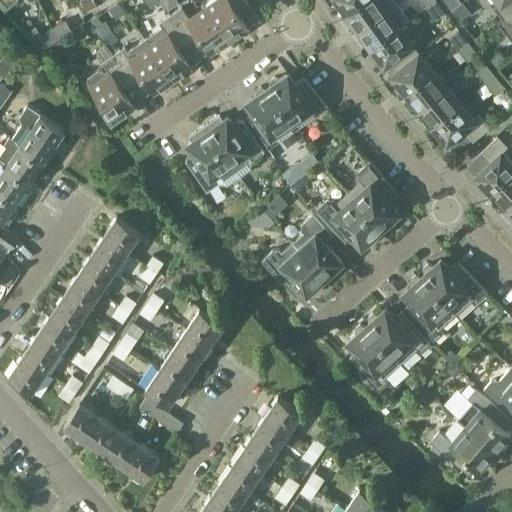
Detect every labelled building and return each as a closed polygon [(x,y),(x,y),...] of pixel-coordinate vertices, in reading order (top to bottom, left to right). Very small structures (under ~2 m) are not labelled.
[(0,0),(8,9),(17,0),(0,0)] [(218,0),(208,7),(230,39),(241,31),(240,30),(247,25),(238,11),(248,3),(246,0),(218,0)] [(338,4),(345,13),(361,0),(338,0),(340,3),(338,4)] [(352,20),(359,29),(397,1),(396,0),(361,0),(345,13),(351,21),(352,20)] [(438,0),(435,0),(427,6),(435,17),(445,10),(438,0)] [(511,0),(501,0),(494,6),(502,17),(511,9),(511,0)] [(364,39),(370,48),(401,25),(409,19),(397,1),(359,29),(366,38),(364,39)] [(182,7),(171,15),(191,43),(201,36),(210,50),(218,45),(219,46),(230,39),(208,7),(191,19),(182,7)] [(511,9),(502,17),(497,21),(511,39),(511,9)] [(162,26),(145,38),(173,78),(184,71),(183,69),(190,64),(181,50),(191,43),(171,15),(160,22),(162,26)] [(64,21),(52,28),(59,39),(70,32),(73,30),(70,26),(66,19),(64,21)] [(378,55),(384,64),(399,53),(406,63),(420,51),(419,52),(413,44),(414,43),(401,25),(370,48),(376,56),(378,55)] [(52,28),(41,34),(48,46),(59,39),(52,28)] [(450,38),(459,48),(469,40),(460,30),(450,38)] [(125,46),(114,54),(134,83),(144,76),(153,90),(161,85),(162,86),(173,78),(145,38),(128,50),(125,46)] [(469,40),(459,48),(467,58),(477,50),(469,40)] [(398,84),(404,92),(434,68),(420,51),(406,63),(399,53),(384,64),(385,65),(386,64),(393,72),(392,73),(399,83),(398,84)] [(134,83),(114,54),(102,62),(111,74),(107,78),(103,72),(99,71),(90,77),(89,81),(93,87),(103,102),(101,103),(113,120),(127,110),(126,109),(133,104),(123,90),(134,83)] [(477,71),(486,82),(496,74),(487,63),(477,71)] [(413,99),(420,108),(447,85),(434,68),(404,92),(411,100),(413,99)] [(270,87),(269,88),(297,128),(328,107),(305,77),(295,84),(288,74),(281,79),(275,76),(270,80),(270,87)] [(496,74),(486,82),(494,92),(504,84),(496,74)] [(425,118),(431,126),(461,101),(447,85),(420,108),(427,116),(425,118)] [(297,128),(269,88),(267,88),(261,86),(256,89),(256,96),(249,101),(256,111),(247,117),(269,148),(297,128)] [(461,101),(431,126),(438,134),(440,132),(447,142),(466,127),(474,137),(489,125),(480,114),(474,118),(461,101)] [(22,123),(13,137),(21,142),(45,159),(65,129),(28,104),(19,117),(22,123)] [(220,114),(205,125),(240,175),(252,167),(253,159),(265,150),(243,119),(234,126),(228,116),(223,119),(220,114)] [(240,175),(205,125),(190,135),(193,140),(188,143),(195,153),(186,160),(207,191),(220,182),(228,184),(240,175)] [(7,145),(0,155),(0,157),(8,162),(32,179),(36,172),(45,159),(21,142),(13,137),(9,135),(4,143),(7,145)] [(483,185),(490,192),(511,170),(511,159),(503,150),(508,146),(498,135),(484,148),(493,158),(476,174),(484,183),(483,185)] [(0,186),(18,199),(23,202),(32,189),(27,186),(32,179),(8,162),(0,157),(0,186)] [(361,181),(349,192),(379,227),(385,222),(385,223),(387,221),(392,222),(396,217),(397,212),(398,211),(390,202),(398,195),(370,161),(358,172),(357,178),(361,181)] [(511,171),(511,172),(490,192),(497,200),(498,198),(506,206),(511,202),(511,200),(511,171)] [(18,199),(0,186),(0,216),(10,223),(19,209),(14,206),(18,199)] [(379,227),(349,192),(337,203),(333,199),(328,199),(317,209),(346,241),(355,234),(362,243),(364,242),(369,242),(374,238),(374,233),(375,232),(375,231),(379,227)] [(267,221),(267,212),(257,212),(257,220),(267,221)] [(304,232),(293,242),(325,277),(331,272),(334,275),(344,265),(341,262),(343,261),(325,241),(333,234),(314,213),(302,223),(302,229),(304,232)] [(117,215),(104,235),(127,251),(141,231),(117,215)] [(0,223),(0,238),(12,247),(19,237),(0,223)] [(104,235),(90,255),(114,271),(127,251),(104,235)] [(325,277),(293,242),(282,251),(280,249),(274,248),(262,260),(282,282),(290,274),(307,293),(309,292),(312,295),(322,285),(319,282),(325,277)] [(153,253),(146,264),(157,271),(164,261),(153,253)] [(90,255),(76,275),(100,291),(114,271),(90,255)] [(424,274),(423,275),(456,312),(472,298),(476,302),(488,292),(457,260),(449,268),(440,259),(434,265),(428,263),(423,267),(424,274)] [(157,271),(146,264),(139,274),(150,282),(157,271)] [(456,312),(423,275),(421,276),(415,274),(410,279),(411,285),(405,291),(413,300),(405,307),(434,340),(444,331),(440,326),(456,312)] [(76,275),(63,295),(86,311),(100,291),(76,275)] [(154,291),(147,301),(157,309),(164,298),(154,291)] [(126,294),(119,304),(130,311),(137,301),(126,294)] [(63,295),(49,315),(73,331),(86,311),(63,295)] [(157,309),(147,301),(140,312),(150,319),(157,309)] [(130,311),(119,304),(112,314),(123,321),(130,311)] [(201,308),(187,328),(210,344),(224,324),(201,308)] [(369,323),(368,324),(401,361),(417,347),(421,352),(431,343),(402,310),(393,317),(385,308),(379,314),(373,312),(368,317),(369,323)] [(49,315),(36,335),(59,351),(73,331),(49,315)] [(401,361),(368,324),(367,325),(360,323),(355,328),(356,334),(350,340),(358,349),(349,357),(363,372),(359,375),(371,388),(375,385),(379,390),(389,380),(385,376),(401,361)] [(187,328),(173,348),(197,364),(210,344),(187,328)] [(127,331),(120,341),(131,348),(137,338),(127,331)] [(99,333),(92,344),(103,351),(110,341),(99,333)] [(36,335),(22,355),(46,371),(59,351),(36,335)] [(131,348),(120,341),(113,351),(124,359),(131,348)] [(79,350),(72,360),(79,364),(89,371),(103,351),(92,344),(85,354),(79,350)] [(173,348),(160,368),(183,384),(197,364),(173,348)] [(46,371),(22,355),(9,375),(32,391),(46,371)] [(459,356),(452,363),(461,370),(466,365),(459,356)] [(461,370),(452,363),(447,367),(454,376),(455,376),(455,375),(461,370)] [(511,366),(500,378),(492,379),(484,388),(511,412),(511,366)] [(183,384),(160,368),(146,388),(170,404),(183,384)] [(106,384),(117,391),(124,380),(113,373),(106,384)] [(73,374),(66,384),(76,391),(83,381),(73,374)] [(124,380),(117,391),(127,398),(134,387),(124,380)] [(76,391),(66,384),(59,394),(69,401),(76,391)] [(458,416),(458,417),(500,453),(509,444),(504,440),(511,432),(502,424),(510,415),(476,386),(468,396),(472,400),(459,416),(458,416)] [(279,395),(265,415),(289,431),(302,411),(279,395)] [(139,406),(157,418),(163,408),(146,396),(139,406)] [(64,424),(85,438),(101,415),(80,401),(64,424)] [(163,408),(157,418),(177,431),(184,421),(163,408)] [(85,438),(104,451),(121,428),(101,415),(85,438)] [(265,415),(251,435),(275,451),(289,431),(265,415)] [(500,453),(458,417),(444,433),(439,429),(430,440),(435,444),(433,446),(441,453),(443,451),(464,468),(472,459),(481,467),(488,459),(492,463),(500,453)] [(104,451),(124,465),(140,442),(121,428),(104,451)] [(251,435),(238,455),(261,471),(275,451),(251,435)] [(316,435),(309,445),(320,453),(327,442),(316,435)] [(140,442),(124,465),(145,479),(161,455),(140,442)] [(320,453),(309,445),(302,456),(313,463),(320,453)] [(238,455),(224,475),(248,491),(261,471),(238,455)] [(446,471),(454,478),(460,471),(453,464),(446,471)] [(314,470),(307,480),(318,488),(325,478),(314,470)] [(224,475),(211,495),(234,511),(248,491),(224,475)] [(289,475),(282,485),(293,492),(300,482),(289,475)] [(318,488),(307,480),(300,490),(311,498),(318,488)] [(293,492),(282,485),(275,495),(286,503),(293,492)] [(360,487),(347,507),(353,511),(377,511),(384,502),(360,487)] [(211,495),(199,511),(233,511),(234,511),(211,495)]
